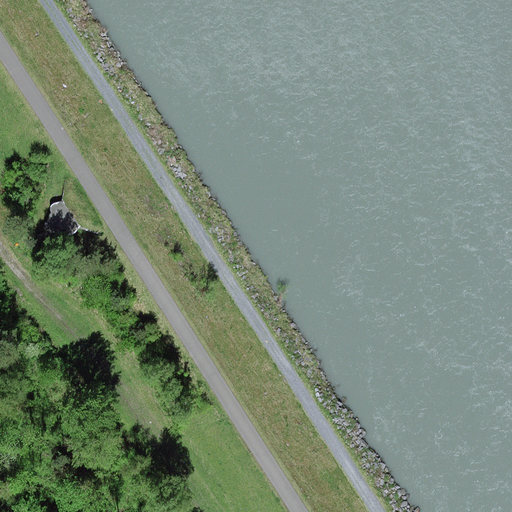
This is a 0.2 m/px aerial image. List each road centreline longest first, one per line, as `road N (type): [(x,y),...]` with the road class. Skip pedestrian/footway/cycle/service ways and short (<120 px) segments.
road 1 (track): [(376,511),(43,0)]
road 2 (track): [(0,42),(300,511)]
road 3 (track): [(218,511),(0,236)]
